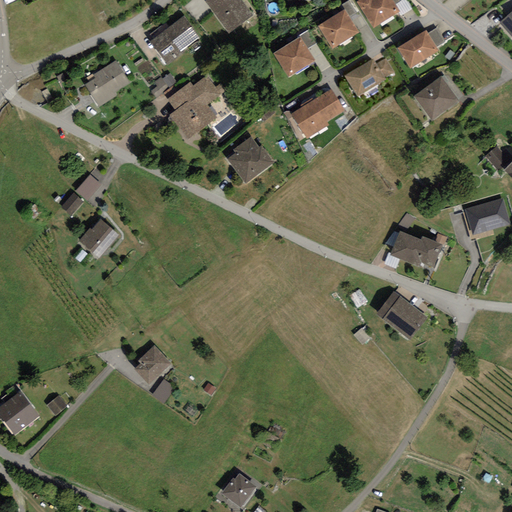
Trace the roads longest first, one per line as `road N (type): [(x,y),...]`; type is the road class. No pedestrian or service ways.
road 1 (unclassified): [(467,304),(326,250),(71,128),(10,80)]
road 2 (unclassified): [(467,304),(442,383),(403,446),(346,511)]
road 3 (residential): [(10,80),(165,0)]
road 4 (unclassified): [(121,511),(47,482),(0,448)]
